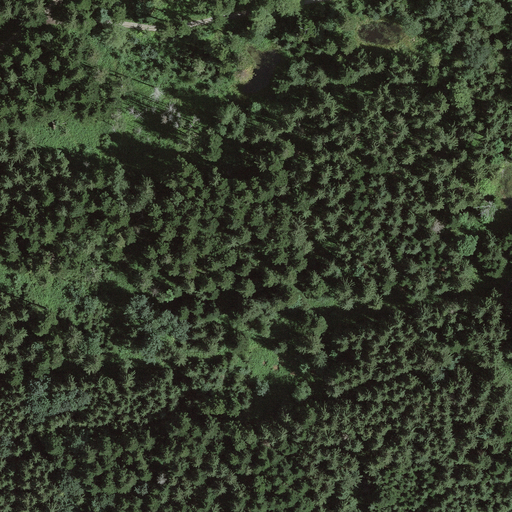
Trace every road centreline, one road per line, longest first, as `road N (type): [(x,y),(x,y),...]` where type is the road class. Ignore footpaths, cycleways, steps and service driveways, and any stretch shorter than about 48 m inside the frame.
road 1 (track): [(238,346),(495,285),(511,290)]
road 2 (track): [(313,0),(163,27),(119,21),(74,0)]
